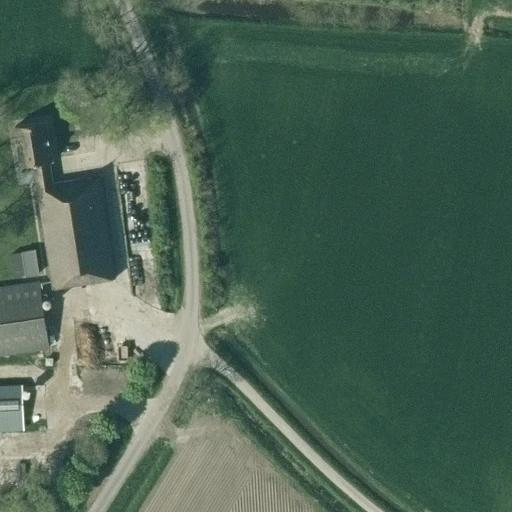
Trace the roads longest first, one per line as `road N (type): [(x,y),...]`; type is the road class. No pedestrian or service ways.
road 1 (unclassified): [(186,347),(184,199),(121,0)]
road 2 (unclassified): [(376,511),(218,363),(186,347)]
road 3 (unclassified): [(95,511),(169,391),(186,347)]
